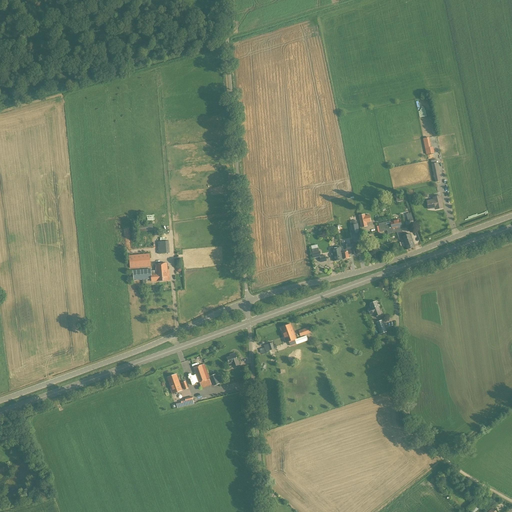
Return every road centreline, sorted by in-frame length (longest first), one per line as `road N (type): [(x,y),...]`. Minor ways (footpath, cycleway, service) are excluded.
road 1 (unclassified): [(248,301),(225,0)]
road 2 (unclassified): [(0,400),(248,301)]
road 3 (secondary): [(0,413),(248,322)]
road 4 (unclassified): [(511,501),(448,462),(408,422),(394,290)]
road 5 (unclassified): [(263,511),(248,322)]
road 6 (secondary): [(248,322),(391,271)]
road 7 (unclassified): [(248,301),(388,262)]
road 8 (unclassified): [(388,262),(511,217)]
road 9 (secondary): [(391,271),(511,227)]
